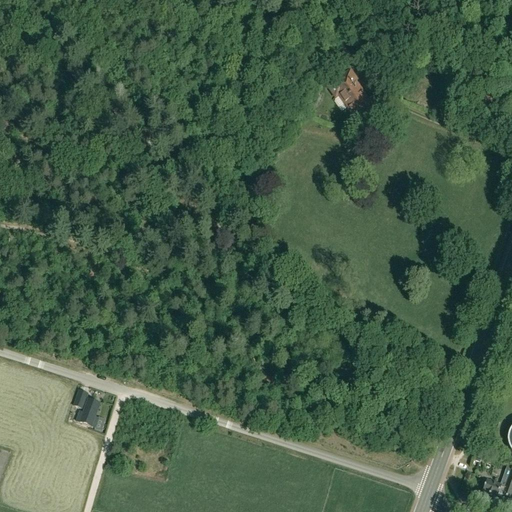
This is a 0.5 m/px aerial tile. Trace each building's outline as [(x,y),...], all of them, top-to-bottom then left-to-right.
[(335,44),(351,64),(357,59),(346,46),(352,41),(347,35),(335,44)] [(357,125),(380,109),(359,80),(361,79),(354,70),(327,89),(335,100),(338,98),(357,125)] [(82,411),(87,396),(79,392),(73,407),(82,411)] [(99,407),(89,403),(84,414),(79,412),(76,422),(81,424),(80,426),(90,430),(91,429),(93,430),(97,421),(94,420),(99,407)] [(511,430),(510,433),(509,436),(508,439),(508,442),(508,445),(509,449),(510,451),(511,453),(511,473),(510,473),(511,468),(511,467),(507,466),(499,486),(486,482),(482,494),(483,495),(495,500),(495,499),(496,500),(498,502),(508,506),(510,500),(511,500),(511,430)]
